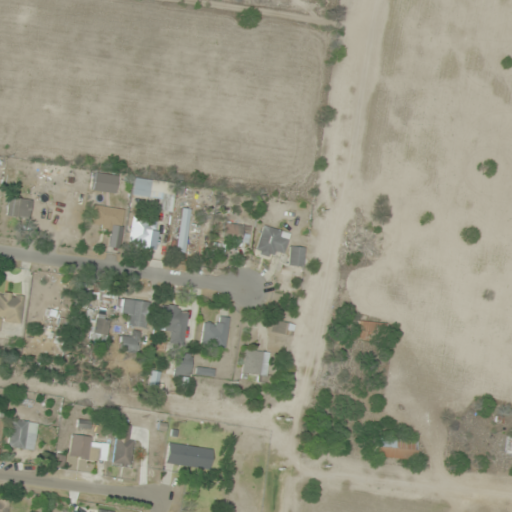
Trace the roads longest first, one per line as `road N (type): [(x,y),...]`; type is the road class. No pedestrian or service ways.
road 1 (track): [(371,0),(347,182),(283,511)]
road 2 (residential): [(0,248),(244,284)]
road 3 (track): [(511,485),(292,454)]
road 4 (residential): [(0,474),(156,498),(153,511)]
